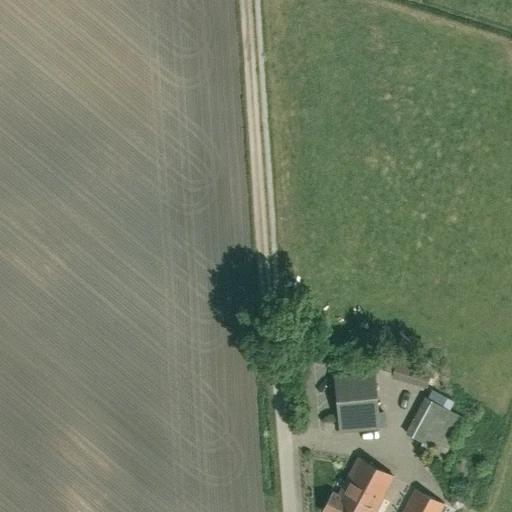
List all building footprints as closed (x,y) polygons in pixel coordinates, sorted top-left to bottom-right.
[(397,356),(391,376),(425,386),(431,366),(397,356)] [(378,428),(375,388),(373,373),(334,376),(338,432),(378,428)] [(425,397),(405,433),(446,454),(464,418),(425,397)] [(375,511),(394,478),(358,459),(339,496),(333,493),(323,511),(375,511)] [(440,511),(445,504),(414,488),(401,511),(440,511)]
